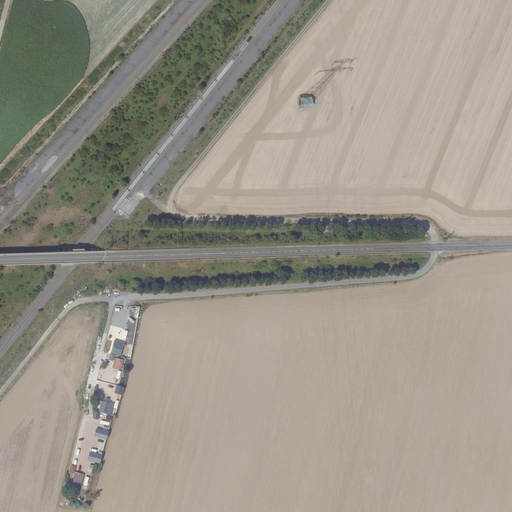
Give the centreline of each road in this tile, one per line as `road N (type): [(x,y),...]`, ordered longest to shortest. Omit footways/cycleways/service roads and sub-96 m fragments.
road 1 (tertiary): [(511,246),(0,259)]
road 2 (track): [(331,0),(176,189),(177,214)]
